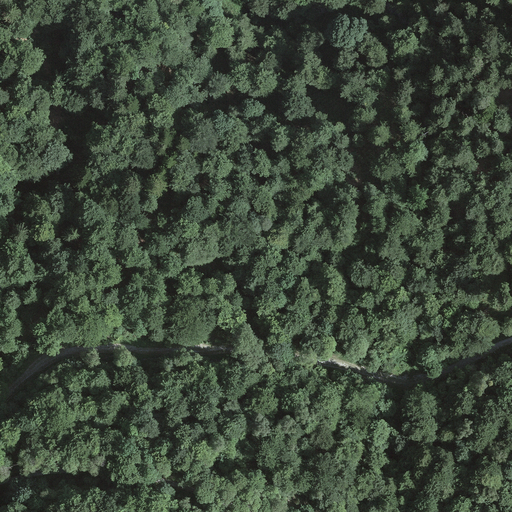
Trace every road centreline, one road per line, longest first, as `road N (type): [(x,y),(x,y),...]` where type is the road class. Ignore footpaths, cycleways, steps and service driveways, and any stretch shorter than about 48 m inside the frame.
road 1 (track): [(511,197),(455,233),(418,245),(394,238),(341,253),(200,242),(154,254),(117,245),(81,250),(0,301)]
road 2 (track): [(0,400),(51,355),(201,349),(423,383),(511,348)]
road 3 (track): [(319,250),(172,143),(122,84),(97,84),(69,102),(23,18),(0,0)]
road 4 (track): [(251,511),(163,478),(52,468),(0,483)]
